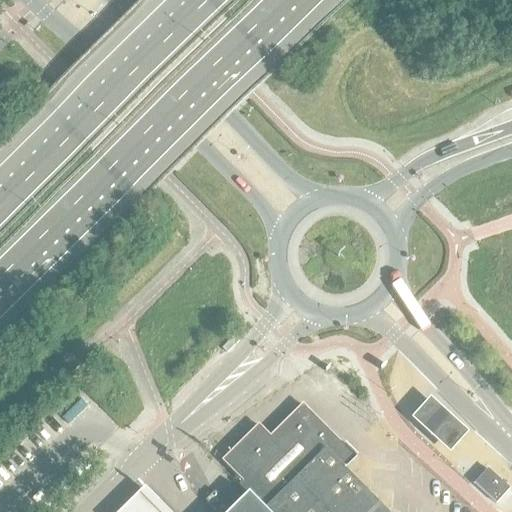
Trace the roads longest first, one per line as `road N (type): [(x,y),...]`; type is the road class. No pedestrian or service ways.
road 1 (trunk): [(0,276),(281,0)]
road 2 (secondary): [(31,0),(208,152),(283,228)]
road 3 (secondary): [(312,200),(115,0)]
road 4 (trunk): [(196,0),(0,197)]
road 5 (unclassified): [(93,511),(232,376)]
road 6 (tertiary): [(492,420),(469,372),(390,284)]
road 7 (tertiary): [(364,309),(457,402),(492,420)]
road 8 (trunk): [(511,127),(431,156),(368,203)]
road 9 (trunk): [(391,229),(443,178),(511,150)]
